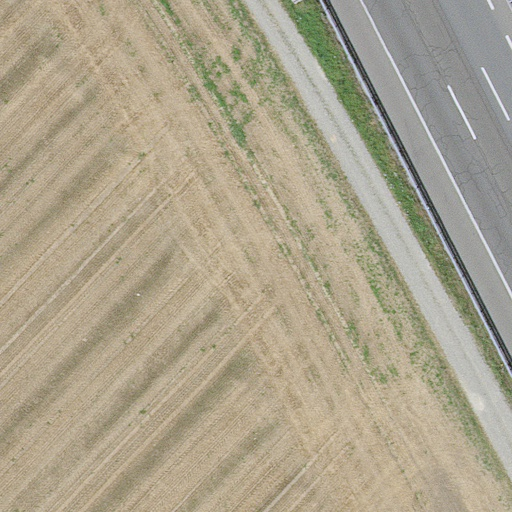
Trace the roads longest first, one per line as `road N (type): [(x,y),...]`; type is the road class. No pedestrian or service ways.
road 1 (track): [(511,447),(263,0)]
road 2 (motorway): [(426,0),(511,168)]
